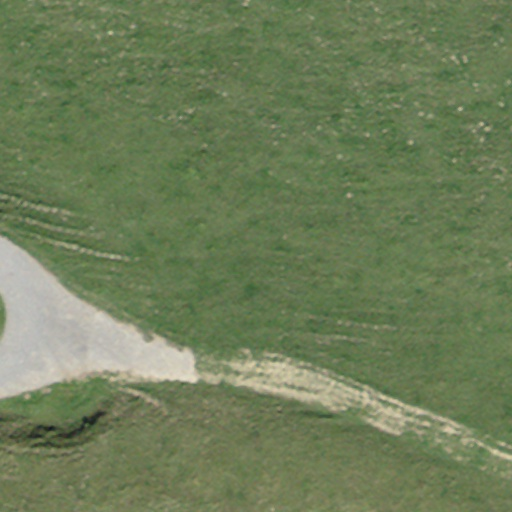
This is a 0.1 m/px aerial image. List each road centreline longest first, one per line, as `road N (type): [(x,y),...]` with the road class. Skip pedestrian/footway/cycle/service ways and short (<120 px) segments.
road 1 (track): [(39,329),(344,398),(511,463)]
road 2 (track): [(0,260),(24,282),(39,329),(21,363),(0,372)]
